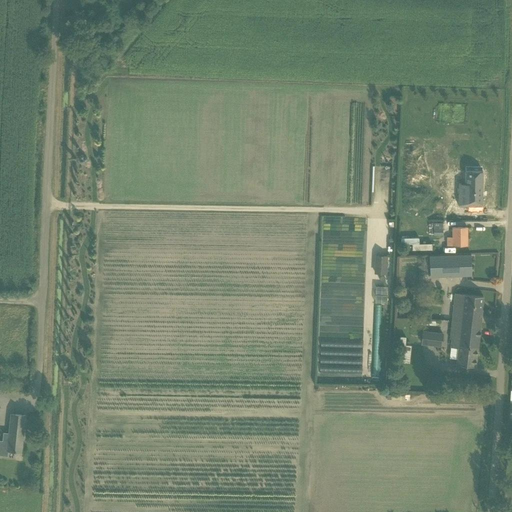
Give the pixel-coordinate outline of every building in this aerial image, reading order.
[(465,183),(464,206),(475,206),(482,206),(482,171),(465,171),(465,183)] [(433,223),(433,235),(434,235),(442,235),(442,234),(442,223),(434,223),(433,223)] [(447,245),(467,246),(467,227),(454,227),(454,236),(448,236),(447,245)] [(411,249),(424,249),(424,244),(415,244),(415,238),(407,238),(407,243),(410,243),(411,249)] [(429,270),(430,277),(471,275),(470,254),(427,256),(427,270),(429,270)] [(374,274),(386,274),(387,256),(375,255),(374,274)] [(452,319),(480,323),(483,296),(455,293),(452,319)] [(455,365),(475,367),(480,323),(452,319),(450,338),(451,339),(450,347),(457,348),(455,365)] [(421,345),(442,347),(443,333),(423,331),(421,345)] [(409,362),(409,345),(404,345),(404,336),(396,336),(395,362),(409,362)] [(21,452),(25,416),(11,414),(9,433),(2,432),(1,441),(0,440),(0,454),(5,455),(5,451),(21,452)]
